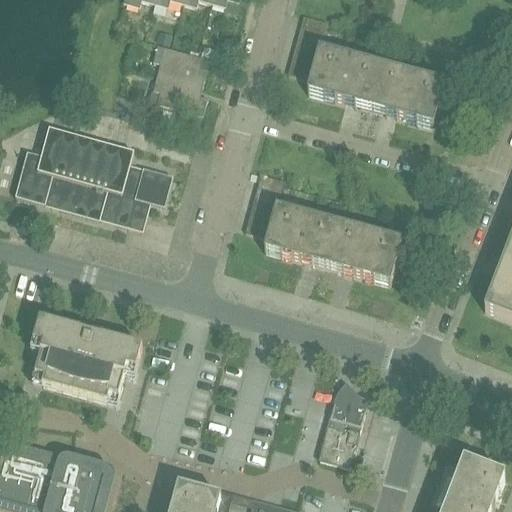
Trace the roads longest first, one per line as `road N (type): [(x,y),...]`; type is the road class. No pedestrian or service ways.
road 1 (residential): [(485,185),(238,118)]
road 2 (unclassified): [(200,305),(425,370)]
road 3 (unclassified): [(0,252),(200,305)]
road 4 (residential): [(425,370),(485,185)]
road 5 (residential): [(200,305),(238,118)]
road 6 (unclassified): [(389,511),(425,370)]
road 7 (residential): [(238,118),(271,0)]
